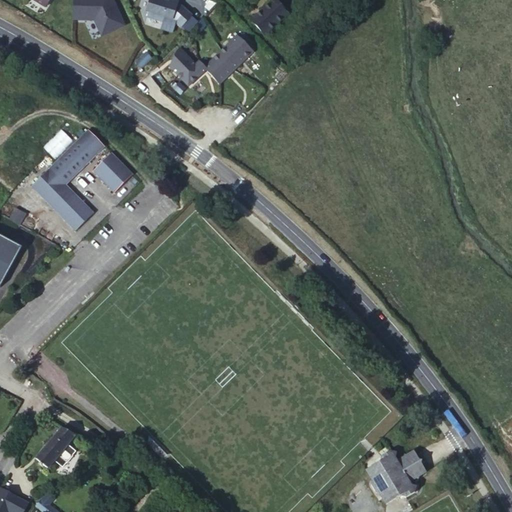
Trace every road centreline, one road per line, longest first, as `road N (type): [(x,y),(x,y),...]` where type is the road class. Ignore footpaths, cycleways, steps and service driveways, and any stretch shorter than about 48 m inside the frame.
road 1 (secondary): [(0,25),(196,151),(306,242),(429,380),(511,509)]
road 2 (track): [(34,397),(181,511)]
